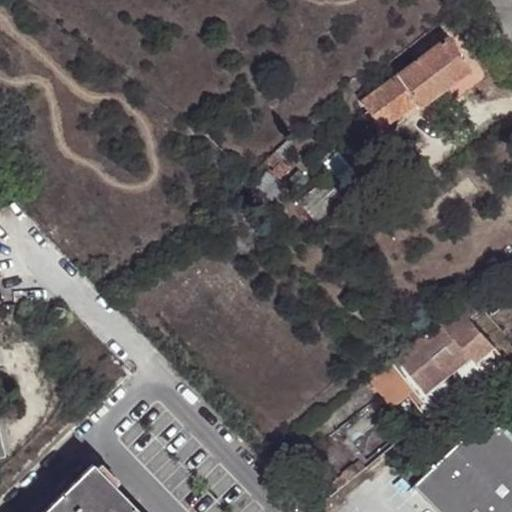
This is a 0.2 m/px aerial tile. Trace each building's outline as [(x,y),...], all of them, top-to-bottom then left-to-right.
[(363,99),(381,125),(417,100),(422,105),(472,68),(448,36),(363,99)] [(270,173),(271,174),(273,178),(278,179),(281,176),(285,172),(276,165),(270,173)] [(341,179),(334,170),(299,199),(316,220),(352,191),(341,179)] [(511,306),(505,297),(505,296),(488,308),(486,310),(476,317),(494,337),(506,328),(499,319),(511,309),(511,306)] [(476,317),(486,310),(486,309),(475,298),(459,311),(400,357),(424,385),(443,371),(451,368),(454,362),(471,348),(479,358),(483,362),(501,346),(494,337),(476,317)] [(443,371),(424,385),(431,395),(479,358),(471,348),(454,362),(451,368),(443,371)] [(419,388),(397,361),(376,377),(399,404),(419,388)] [(511,511),(511,419),(499,406),(417,481),(445,511),(511,511)] [(137,511),(92,465),(43,511),(137,511)]
